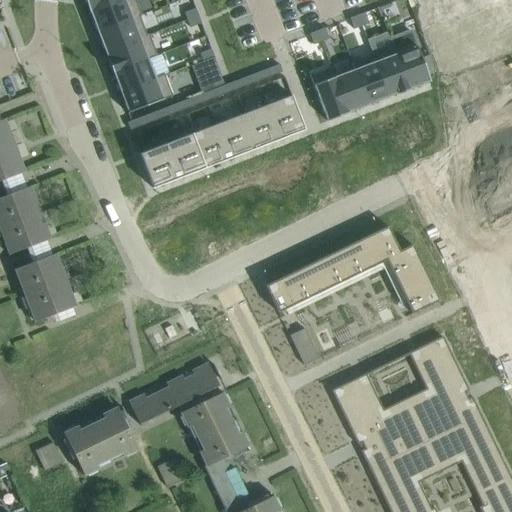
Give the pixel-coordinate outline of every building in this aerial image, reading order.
[(83,0),(88,12),(118,0),(83,0)] [(118,0),(88,12),(88,13),(89,13),(96,32),(139,16),(139,17),(141,16),(135,0),(118,0)] [(195,8),(183,13),(186,20),(198,16),(195,8)] [(511,9),(492,17),(506,52),(511,49),(511,9)] [(364,13),(356,16),(361,27),(368,24),(364,13)] [(139,16),(96,32),(104,52),(146,36),(146,35),(139,17),(139,16)] [(198,16),(186,20),(189,28),(200,23),(198,16)] [(356,16),(349,19),(353,30),(361,27),(356,16)] [(492,17),(472,24),(486,60),(506,52),(492,17)] [(472,24),(452,32),(466,68),(486,60),(472,24)] [(324,28),(316,31),(320,42),(328,39),(324,28)] [(316,31),(309,34),(313,45),(320,42),(316,31)] [(452,32),(431,40),(444,76),(466,68),(452,32)] [(146,36),(104,52),(107,61),(111,72),(147,59),(148,60),(157,56),(148,34),(146,35),(146,36)] [(395,54),(394,54),(408,90),(409,90),(429,82),(426,74),(420,59),(415,46),(395,54)] [(393,47),(371,55),(388,98),(396,94),(397,95),(408,90),(394,54),(395,54),(393,47)] [(210,49),(199,53),(202,61),(213,56),(210,49)] [(371,55),(351,63),(353,70),(354,70),(368,105),(388,98),(371,55)] [(427,56),(420,59),(426,74),(433,72),(427,56)] [(147,59),(111,72),(111,73),(112,73),(119,92),(155,79),(154,78),(148,60),(147,59)] [(278,64),(267,68),(270,76),(281,72),(278,64)] [(267,68),(257,73),(260,80),(270,76),(267,68)] [(331,68),(309,76),(326,121),(348,113),(334,78),(335,77),(331,68)] [(335,77),(334,78),(348,113),(368,105),(354,70),(353,70),(335,77)] [(257,73),(246,77),(249,84),(260,80),(257,73)] [(155,79),(119,92),(127,113),(172,96),(163,74),(154,78),(155,79)] [(246,77),(235,81),(238,89),(249,84),(246,77)] [(235,81),(224,85),(227,93),(238,89),(235,81)] [(224,85),(213,89),(216,97),(227,93),(224,85)] [(213,89),(202,93),(205,101),(216,97),(213,89)] [(202,93),(192,98),(194,105),(205,101),(202,93)] [(290,96),(265,106),(278,140),(304,130),(290,96)] [(192,98),(181,102),(184,109),(194,105),(192,98)] [(181,102),(170,106),(173,113),(184,109),(181,102)] [(170,106),(159,110),(162,118),(173,113),(170,106)] [(265,106),(240,115),(253,150),(278,140),(265,106)] [(159,110),(148,114),(151,122),(162,118),(159,110)] [(148,114),(137,118),(140,126),(151,122),(148,114)] [(240,115),(215,125),(228,159),(253,150),(240,115)] [(137,118),(126,123),(129,130),(140,126),(137,118)] [(0,120),(0,181),(24,172),(4,119),(0,120)] [(215,125),(190,135),(203,169),(228,159),(215,125)] [(190,135),(165,144),(178,179),(203,169),(190,135)] [(165,144),(139,154),(152,189),(178,179),(165,144)] [(49,239),(29,187),(0,197),(0,232),(8,255),(49,239)] [(272,283),(268,285),(274,299),(271,300),(277,313),(278,312),(385,260),(411,314),(438,301),(411,245),(399,251),(387,227),(383,228),(383,229),(378,232),(377,231),(370,235),(370,236),(364,239),(363,238),(354,242),(355,243),(348,246),(348,245),(341,249),(341,250),(335,252),(330,254),(330,255),(325,258),(324,257),(317,261),(311,264),(310,264),(301,268),(302,269),(295,272),(295,271),(288,275),(288,276),(282,278),(282,277),(277,280),(275,281),(272,282),(272,283)] [(75,307),(55,254),(14,269),(34,322),(75,307)] [(484,281),(475,285),(483,301),(491,297),(484,281)] [(385,335),(399,328),(394,318),(380,325),(385,335)] [(304,329),(289,336),(303,366),(318,359),(304,329)] [(338,387),(331,391),(389,511),(511,511),(511,482),(473,402),(471,397),(467,399),(464,393),(468,391),(442,337),(435,340),(338,387)] [(177,406),(180,414),(187,428),(191,426),(203,450),(199,452),(205,465),(203,467),(224,511),(277,511),(279,511),(272,496),(251,506),(227,456),(247,446),(240,431),(236,433),(225,410),(229,408),(207,364),(191,372),(193,375),(184,380),(182,376),(165,384),(167,388),(145,399),(143,395),(128,403),(139,425),(177,406)] [(63,434),(63,435),(83,476),(98,468),(96,465),(120,453),(122,457),(137,450),(116,408),(101,415),(103,419),(80,431),(78,427),(63,434)] [(181,464),(163,472),(172,491),(189,483),(181,464)]
